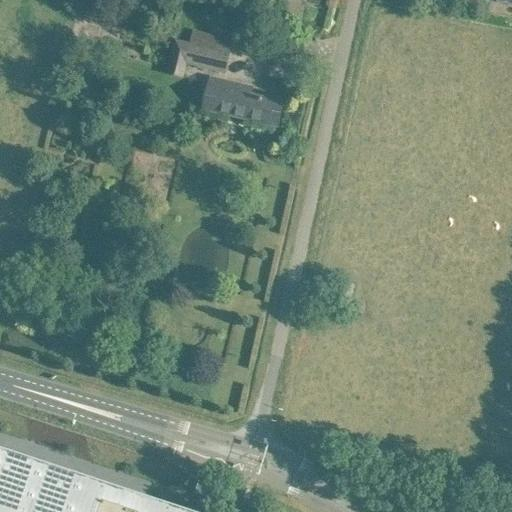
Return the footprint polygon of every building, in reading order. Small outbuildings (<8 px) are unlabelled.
[(241,36),(243,21),(226,18),(223,33),(241,36)] [(230,53),(189,44),(184,65),(225,74),(230,53)] [(231,85),(212,80),(205,110),(258,123),(277,127),(282,105),(249,98),(251,89),(231,85)] [(354,287),(343,285),(339,304),(349,306),(354,287)] [(0,511),(187,511),(0,450),(0,511)]
